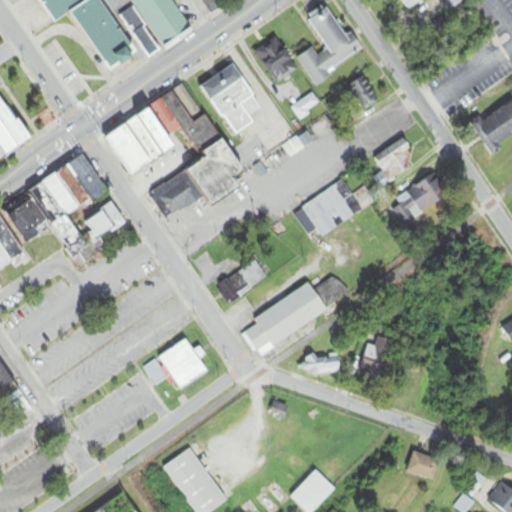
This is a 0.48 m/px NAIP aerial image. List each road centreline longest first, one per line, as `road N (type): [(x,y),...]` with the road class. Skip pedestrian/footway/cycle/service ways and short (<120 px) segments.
road 1 (residential): [(511,461),(244,371),(79,130)]
road 2 (residential): [(511,239),(347,0)]
road 3 (residential): [(42,511),(244,371)]
road 4 (primary): [(79,130),(261,1)]
road 5 (residential): [(2,348),(157,243)]
road 6 (residential): [(27,382),(181,277)]
road 7 (residential): [(0,345),(92,477)]
road 8 (residential): [(79,130),(0,13)]
